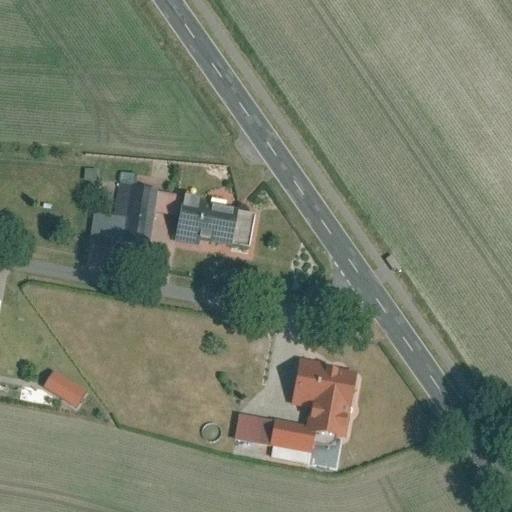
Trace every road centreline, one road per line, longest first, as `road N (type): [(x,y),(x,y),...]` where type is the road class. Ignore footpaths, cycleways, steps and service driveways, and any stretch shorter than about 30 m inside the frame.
road 1 (residential): [(0,255),(289,308),(323,304),(361,284)]
road 2 (tertiary): [(161,0),(361,284)]
road 3 (tertiary): [(361,284),(511,502)]
